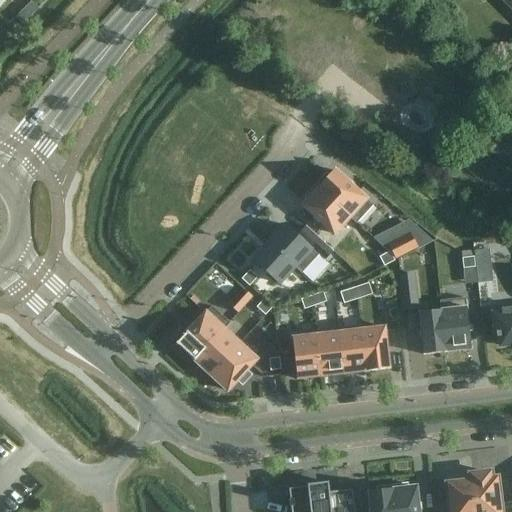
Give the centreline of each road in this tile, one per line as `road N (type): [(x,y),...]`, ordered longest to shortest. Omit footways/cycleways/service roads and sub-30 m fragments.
road 1 (residential): [(511,391),(230,426)]
road 2 (residential): [(109,338),(298,133)]
road 3 (residential): [(234,451),(511,421)]
road 4 (secondary): [(0,173),(154,0)]
road 5 (residential): [(0,269),(159,418)]
road 6 (residential): [(159,418),(99,478),(76,474),(0,404)]
road 7 (residential): [(109,338),(15,245)]
